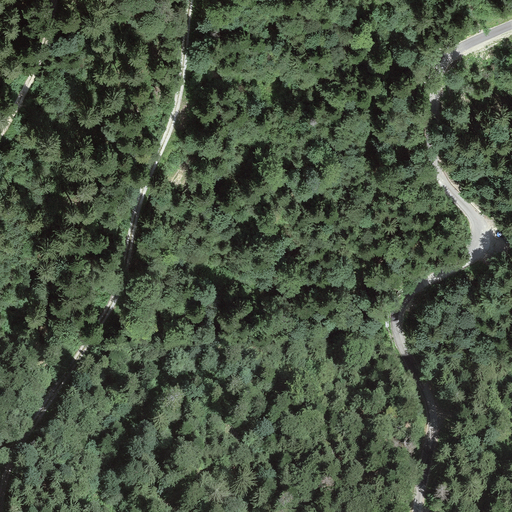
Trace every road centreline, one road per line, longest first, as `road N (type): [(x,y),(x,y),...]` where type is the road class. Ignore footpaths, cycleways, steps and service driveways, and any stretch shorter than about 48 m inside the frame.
road 1 (track): [(511,26),(452,54),(435,80),(434,163),(480,241),(473,255),(401,303),(400,330),(433,412),(417,511)]
road 2 (track): [(190,0),(178,98),(122,266),(25,435),(0,496)]
road 3 (track): [(0,134),(43,53),(53,0)]
